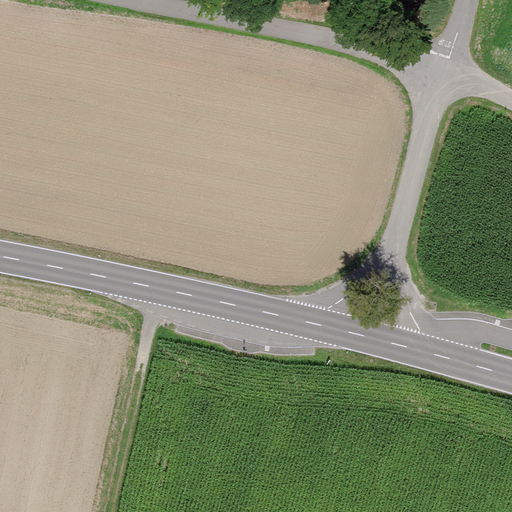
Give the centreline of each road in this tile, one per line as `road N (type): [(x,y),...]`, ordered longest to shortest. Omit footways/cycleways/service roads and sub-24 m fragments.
road 1 (track): [(123,0),(322,36),(511,100)]
road 2 (primary): [(306,321),(0,257)]
road 3 (unclassified): [(392,261),(468,0)]
road 4 (primary): [(432,353),(306,321)]
